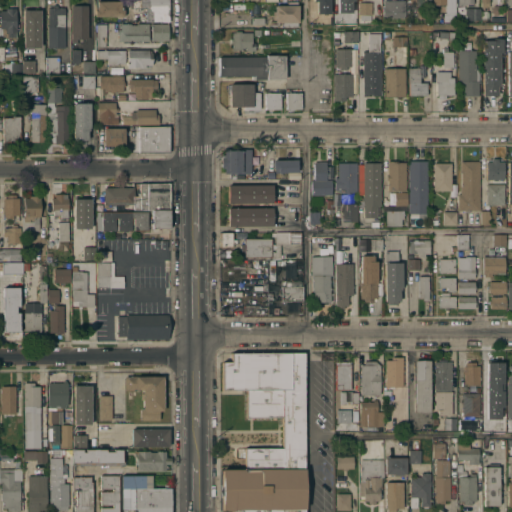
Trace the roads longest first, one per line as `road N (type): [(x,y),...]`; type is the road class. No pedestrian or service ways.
road 1 (residential): [(197,358),(220,338),(511,336)]
road 2 (residential): [(195,129),(511,130)]
road 3 (residential): [(0,358),(197,358)]
road 4 (residential): [(0,173),(195,172)]
